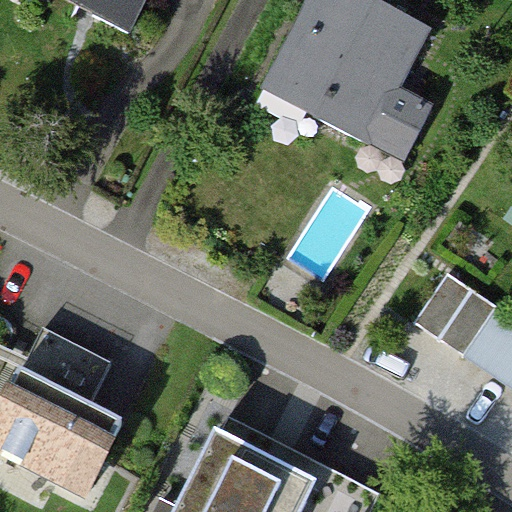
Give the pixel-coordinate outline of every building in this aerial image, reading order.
[(150,0),(58,0),(132,37),(150,0)] [(379,0),(310,0),(264,90),(404,162),(431,109),(402,94),(433,33),(377,5),(379,0)] [(498,312),(448,278),(414,327),(464,361),(498,312)] [(112,367),(42,332),(0,414),(0,456),(87,500),(124,427),(91,410),(112,367)] [(285,469),(216,433),(175,511),(374,511),(382,498),(293,453),(285,469)]
